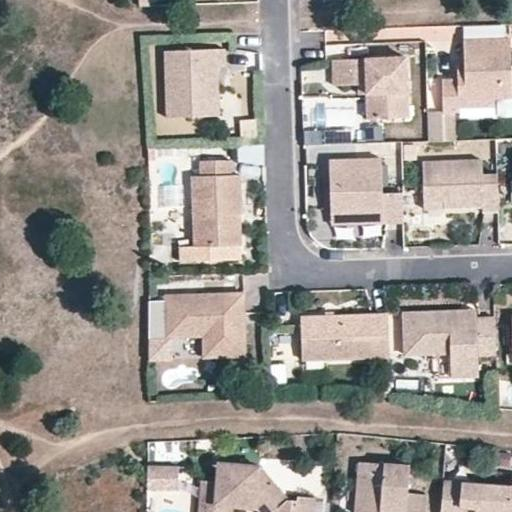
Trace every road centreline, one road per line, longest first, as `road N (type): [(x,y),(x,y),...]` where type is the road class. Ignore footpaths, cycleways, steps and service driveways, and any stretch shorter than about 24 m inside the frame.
road 1 (track): [(511,434),(246,416),(168,420),(81,440),(0,424)]
road 2 (residential): [(275,0),(282,227),(292,263),(331,275),(511,269)]
